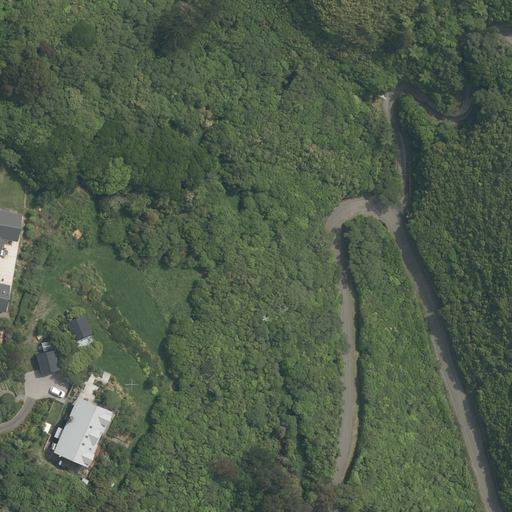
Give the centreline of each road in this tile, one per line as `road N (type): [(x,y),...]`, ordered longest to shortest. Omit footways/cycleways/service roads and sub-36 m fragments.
road 1 (residential): [(307,511),(334,472),(344,427),(344,301),(334,224),(344,210),(366,205),(391,223),(422,282),(496,511)]
road 2 (track): [(391,223),(402,205),(405,157),(390,98),(406,92),(457,120),(466,97),(459,55),(465,38),(491,26),(511,40)]
